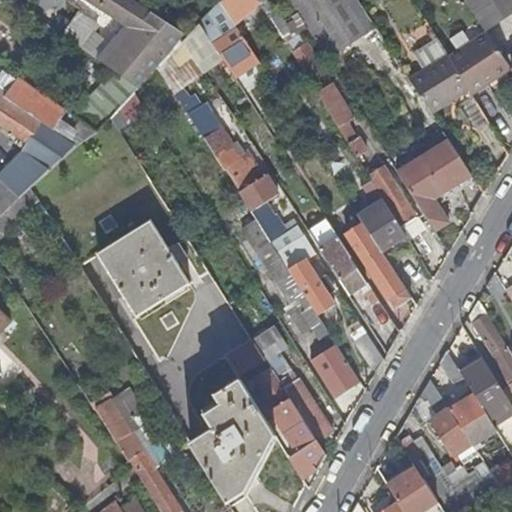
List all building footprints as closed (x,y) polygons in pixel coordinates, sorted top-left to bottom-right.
[(177,32),(127,0),(86,0),(165,51),(177,32)] [(223,0),(221,2),(232,20),(256,0),(223,0)] [(290,0),(327,59),(351,45),(323,0),(290,0)] [(323,0),(351,45),(378,28),(359,0),(323,0)] [(486,29),(511,12),(511,0),(466,0),(481,23),(486,29)] [(235,76),(259,61),(243,37),(232,20),(221,2),(201,24),(234,74),(235,76)] [(77,22),(67,38),(85,50),(95,35),(77,22)] [(461,53),(451,59),(471,91),(485,81),(488,86),(511,70),(511,69),(504,58),(486,29),(481,23),(453,40),(461,53)] [(215,86),(234,74),(201,24),(189,36),(186,40),(207,74),(215,86)] [(129,32),(119,43),(128,49),(111,68),(120,74),(140,88),(160,67),(169,58),(129,32)] [(302,34),(288,43),(314,81),(326,74),(302,34)] [(185,90),(207,74),(186,40),(169,58),(160,67),(205,138),(223,127),(207,100),(198,107),(185,90)] [(440,40),(435,43),(467,93),(471,91),(451,59),(440,40)] [(128,49),(119,43),(103,62),(111,68),(128,49)] [(426,72),(412,81),(434,114),(467,93),(435,43),(416,55),(426,72)] [(120,74),(80,119),(90,126),(99,132),(113,117),(140,88),(120,74)] [(0,84),(0,92),(52,128),(63,112),(19,82),(12,92),(0,84)] [(333,83),(317,92),(358,157),(368,150),(359,138),(358,139),(348,122),(354,119),(333,83)] [(0,124),(29,144),(24,152),(0,175),(0,218),(78,145),(68,139),(52,128),(0,92),(0,124)] [(80,119),(68,139),(78,145),(92,139),(99,132),(90,126),(80,119)] [(253,210),(252,211),(257,220),(271,242),(298,225),(294,220),(284,227),(277,217),(275,218),(267,207),(264,203),(271,199),(279,194),(267,176),(265,177),(251,156),(243,161),(229,138),(212,149),(225,170),(227,169),(253,210)] [(450,139),(421,157),(444,193),(473,174),(450,139)] [(340,157),(327,165),(341,186),(353,178),(340,157)] [(421,157),(398,172),(435,232),(449,223),(435,200),(444,193),(421,157)] [(396,212),(408,205),(385,167),(372,174),(396,212)] [(219,190),(233,182),(225,170),(211,179),(219,190)] [(375,205),(359,215),(365,224),(383,251),(407,235),(401,226),(393,213),(372,180),(363,186),(375,205)] [(396,212),(393,213),(401,226),(416,217),(408,205),(396,212)] [(192,283),(153,220),(101,253),(140,315),(192,283)] [(317,337),(327,331),(318,316),(278,253),(271,242),(257,220),(244,228),(291,304),(295,301),(317,337)] [(372,289),(328,220),(309,232),(349,295),(362,286),(366,293),(372,289)] [(394,307),(411,295),(383,251),(365,224),(347,235),(394,307)] [(316,253),(298,225),(271,242),(278,253),(318,316),(335,305),(328,293),(335,290),(327,278),(321,282),(307,259),(316,253)] [(410,264),(426,290),(434,278),(421,257),(410,264)] [(510,353),(478,302),(469,317),(511,388),(511,355),(510,353)] [(0,309),(0,335),(13,321),(0,309)] [(348,330),(376,373),(384,359),(361,322),(348,330)] [(277,354),(290,346),(276,324),(253,339),(265,358),(267,360),(269,363),(272,368),(274,372),(319,442),(333,433),(302,382),(298,384),(277,354)] [(238,375),(265,358),(253,339),(226,356),(238,375)] [(336,345),(329,350),(319,356),(312,360),(334,397),(341,393),(354,384),(359,381),(336,345)] [(319,356),(329,350),(327,346),(316,352),(319,356)] [(452,383),(463,376),(460,370),(448,352),(441,364),(452,383)] [(495,428),(511,417),(511,405),(482,356),(460,370),(463,376),(471,389),(484,411),(487,415),(495,428)] [(241,380),(269,363),(267,360),(265,358),(238,375),(241,380)] [(299,450),(289,457),(309,489),(327,455),(319,442),(274,372),(272,368),(257,377),(274,405),(276,415),(285,410),(294,424),(286,429),(299,450)] [(216,429),(192,443),(229,503),(247,492),(241,483),(257,473),(252,465),(267,455),(261,446),(276,436),(262,413),(251,396),(241,380),(217,395),(223,404),(207,415),(216,429)] [(436,412),(447,404),(431,380),(421,397),(424,402),(428,400),(436,412)] [(359,393),(354,384),(341,393),(346,401),(359,393)] [(132,389),(120,396),(136,421),(148,414),(132,389)] [(479,442),(497,431),(495,428),(487,415),(484,411),(471,389),(464,393),(468,400),(459,405),(451,410),(472,444),(475,448),(480,444),(479,442)] [(115,391),(93,404),(97,410),(119,397),(115,391)] [(259,391),(251,396),(262,413),(269,408),(259,391)] [(464,393),(455,399),(459,405),(468,400),(464,393)] [(136,421),(120,396),(119,397),(159,463),(176,453),(154,419),(152,420),(148,414),(136,421)] [(119,397),(97,410),(129,463),(133,461),(165,511),(183,511),(155,466),(159,463),(119,397)] [(457,455),(472,444),(451,410),(432,423),(446,444),(449,443),(457,455)] [(413,436),(401,439),(408,461),(420,457),(413,436)] [(511,459),(491,473),(494,477),(501,488),(511,480),(511,459)] [(447,485),(465,480),(461,463),(443,468),(447,485)] [(389,488),(417,470),(414,465),(386,483),(389,488)] [(424,511),(438,503),(417,470),(389,488),(405,511),(424,511)] [(475,490),(482,500),(501,488),(494,477),(475,490)] [(71,511),(52,491),(37,504),(44,511),(71,511)] [(402,511),(390,494),(367,510),(368,511),(402,511)] [(145,511),(137,498),(120,508),(122,511),(145,511)] [(122,511),(120,508),(116,502),(103,511),(122,511)] [(364,511),(358,503),(353,511),(364,511)] [(443,511),(438,503),(424,511),(443,511)]
